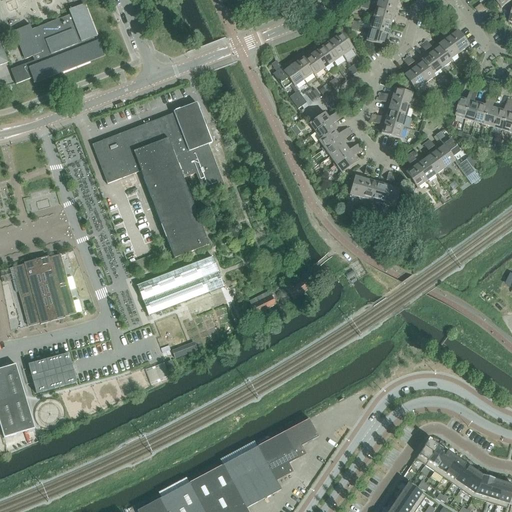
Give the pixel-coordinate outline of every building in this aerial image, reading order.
[(390,0),(377,0),(376,8),(394,14),(397,2),(390,0)] [(511,0),(495,0),(502,9),(511,0)] [(34,61),(11,70),(16,85),(30,79),(26,69),(28,68),(34,83),(104,56),(98,41),(95,42),(93,38),(96,37),(84,4),(69,11),(70,15),(31,30),(30,25),(14,32),(25,59),(33,57),(34,61)] [(376,8),(372,19),(391,25),(394,14),(376,8)] [(369,30),(388,36),(391,25),(372,19),(369,30)] [(388,36),(369,30),(366,42),(384,47),(388,36)] [(457,31),(448,38),(459,54),(469,47),(457,31)] [(331,40),(343,56),(352,49),(341,33),(331,40)] [(459,54),(448,38),(438,45),(440,47),(450,60),(459,54)] [(322,47),(333,63),(343,56),(331,40),(322,47)] [(0,65),(8,63),(2,46),(1,46),(0,43),(0,65)] [(313,54),(324,69),(333,63),(322,47),(313,54)] [(450,60),(440,47),(431,53),(442,69),(451,62),(450,60)] [(421,60),(422,62),(423,62),(433,76),(433,75),(442,69),(431,53),(421,60)] [(313,54),(304,60),(313,74),(314,76),(324,69),(313,54)] [(304,80),(313,74),(304,60),(303,58),(293,65),(304,80)] [(283,72),(284,72),(276,61),(271,65),(276,72),(273,74),(284,90),(290,85),(296,93),(289,98),(298,110),(306,104),(295,87),(294,87),(283,72)] [(422,62),(413,69),(425,84),(435,77),(433,75),(433,76),(423,62),(422,62)] [(293,65),(284,72),(283,72),(294,87),(295,87),(304,80),(293,65)] [(425,84),(413,69),(404,76),(415,91),(425,84)] [(394,89),(391,101),(409,106),(413,95),(394,89)] [(456,117),(466,120),(471,102),(462,99),(456,117)] [(391,101),(388,111),(406,117),(409,106),(391,101)] [(466,120),(475,123),(480,104),(471,102),(466,120)] [(92,146),(107,185),(141,172),(174,260),(209,246),(183,179),(196,174),(203,194),(224,187),(208,145),(212,144),(196,104),(173,113),(174,114),(92,146)] [(475,123),(484,125),(490,107),(480,104),(475,123)] [(484,125),(493,128),(499,110),(490,107),(484,125)] [(493,128),(503,131),(508,112),(499,110),(493,128)] [(388,111),(385,122),(403,128),(406,117),(388,111)] [(511,113),(508,112),(503,131),(511,133),(511,113)] [(309,125),(315,133),(331,122),(325,113),(309,125)] [(315,133),(320,140),(321,140),(334,131),(335,131),(336,130),(331,122),(315,133)] [(385,122),(381,134),(400,139),(403,128),(385,122)] [(318,142),(324,150),(340,139),(335,131),(334,131),(321,140),(320,140),(318,142)] [(435,136),(443,146),(454,162),(466,178),(474,172),(466,160),(460,164),(454,156),(460,152),(449,137),(446,139),(441,132),(435,136)] [(324,150),(330,157),(345,146),(340,139),(324,150)] [(330,157),(335,165),(351,154),(345,146),(330,157)] [(443,146),(434,153),(445,168),(454,162),(443,146)] [(445,168),(434,153),(425,159),(436,175),(445,168)] [(351,154),(335,165),(341,174),(357,162),(351,154)] [(436,175),(425,159),(415,166),(427,182),(436,175)] [(427,182),(415,166),(406,173),(417,189),(427,182)] [(361,199),(366,180),(355,177),(349,195),(361,199)] [(361,199),(372,202),(377,183),(366,180),(361,199)] [(388,187),(377,183),(372,202),(383,205),(388,187)] [(388,187),(383,205),(394,208),(400,190),(388,187)] [(24,265),(12,268),(16,280),(13,281),(16,293),(19,292),(28,327),(40,324),(40,325),(65,319),(64,317),(76,314),(81,312),(78,300),(73,302),(69,291),(75,289),(72,277),(66,279),(60,255),(48,258),(48,257),(23,264),(24,265)] [(137,286),(136,286),(148,317),(149,317),(224,288),(212,257),(137,286)] [(290,285),(281,291),(286,297),(289,294),(293,301),(307,291),(305,290),(307,289),(303,284),(302,284),(301,283),(292,288),(290,285)] [(271,296),(251,307),(256,315),(276,305),(271,296)] [(68,354),(28,365),(36,394),(76,383),(68,354)] [(15,365),(0,369),(0,426),(4,439),(34,429),(15,365)] [(318,438),(309,420),(283,433),(297,460),(306,455),(301,447),(318,438)] [(297,460),(283,433),(257,447),(276,482),(293,473),(289,464),(297,460)] [(438,446),(429,440),(416,459),(425,465),(438,446)] [(447,452),(438,446),(425,465),(434,471),(447,452)] [(281,491),(257,447),(240,456),(264,500),(281,491)] [(456,458),(447,452),(434,471),(443,477),(456,458)] [(263,500),(240,456),(223,466),(246,509),(263,500)] [(465,464),(456,458),(443,477),(452,483),(465,464)] [(474,471),(465,464),(452,483),(461,490),(474,471)] [(248,511),(246,509),(223,466),(188,484),(203,511),(248,511)] [(482,477),(474,471),(461,490),(473,498),(482,477)] [(493,480),(482,477),(473,498),(486,502),(493,480)] [(503,483),(493,480),(486,502),(497,505),(503,483)] [(511,490),(511,485),(503,483),(497,505),(507,508),(511,490)] [(203,511),(188,484),(159,500),(165,511),(203,511)] [(420,506),(426,497),(407,484),(401,493),(420,506)] [(415,511),(420,506),(401,493),(395,501),(410,511),(415,511)] [(165,511),(159,500),(137,511),(165,511)] [(410,511),(395,501),(390,510),(392,511),(410,511)]
